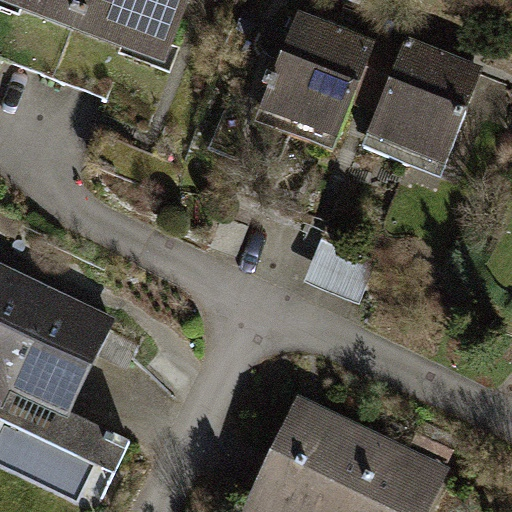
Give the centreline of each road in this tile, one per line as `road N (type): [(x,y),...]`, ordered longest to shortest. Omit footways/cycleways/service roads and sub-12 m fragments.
road 1 (residential): [(260,305),(56,208),(35,127)]
road 2 (residential): [(260,305),(511,424)]
road 3 (residential): [(159,511),(260,305)]
